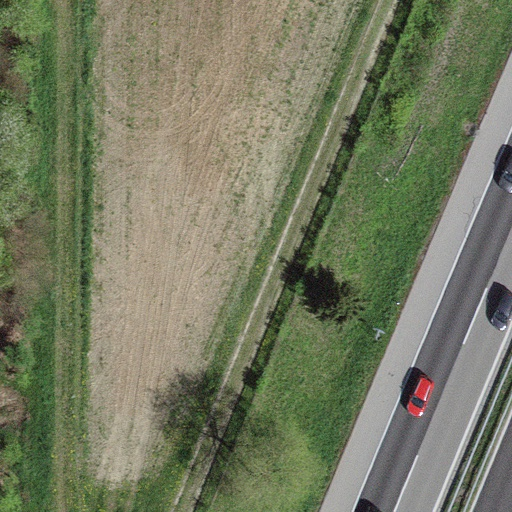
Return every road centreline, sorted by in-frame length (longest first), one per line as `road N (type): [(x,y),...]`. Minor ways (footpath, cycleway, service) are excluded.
road 1 (track): [(180,511),(389,0)]
road 2 (motorway): [(511,227),(394,511)]
